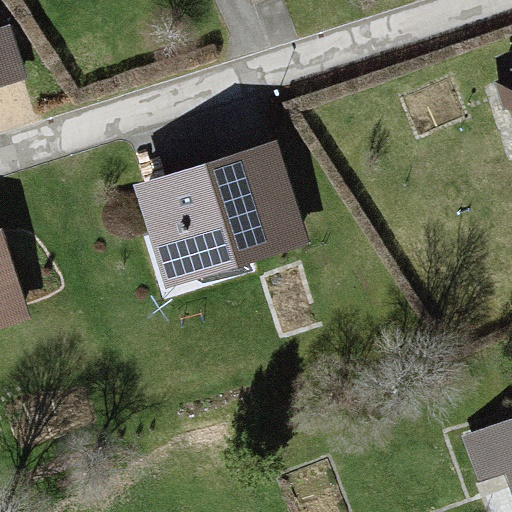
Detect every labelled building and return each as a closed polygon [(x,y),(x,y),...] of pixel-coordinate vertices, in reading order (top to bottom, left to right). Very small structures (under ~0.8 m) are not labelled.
[(289,0),(245,0),(250,16),(291,6),(289,0)] [(7,33),(0,34),(0,82),(17,79),(7,33)] [(511,66),(496,70),(511,131),(511,66)] [(277,149),(136,189),(160,273),(300,233),(277,149)] [(0,260),(0,323),(18,318),(0,260)] [(502,478),(511,504),(511,427),(469,443),(484,485),(502,478)]
